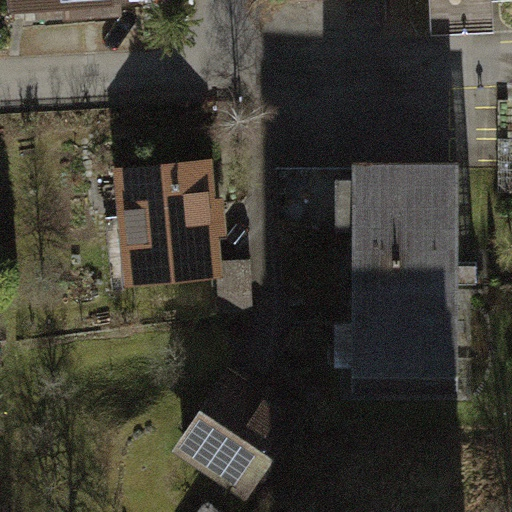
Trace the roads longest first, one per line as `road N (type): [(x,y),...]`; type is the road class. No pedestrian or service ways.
road 1 (unclassified): [(226,76),(0,93)]
road 2 (unclassified): [(390,66),(226,76)]
road 3 (track): [(390,66),(511,78)]
